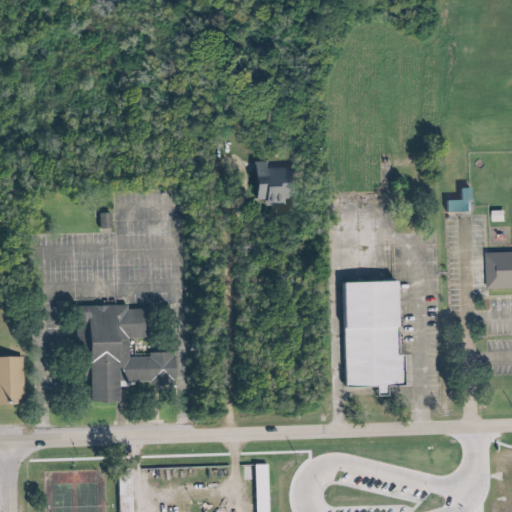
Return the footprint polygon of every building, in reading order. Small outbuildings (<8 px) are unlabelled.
[(247,162),(248,200),(259,200),(259,206),(287,205),(286,167),(264,168),(264,161),(247,162)] [(453,188),(454,200),(440,200),(441,212),(466,212),(465,188),(453,188)] [(111,210),(111,230),(123,230),(123,210),(111,210)] [(106,212),(95,213),(96,229),(107,228),(106,212)] [(511,249),(496,250),(497,287),(511,286),(511,249)] [(333,276),(336,385),(391,384),(386,275),(333,276)] [(102,400),(126,400),(125,382),(187,382),(186,353),(128,354),(128,335),(161,335),(160,306),(101,307),(102,400)] [(1,356),(2,406),(40,405),(40,355),(1,356)] [(132,511),(132,476),(118,476),(118,511),(132,511)]
